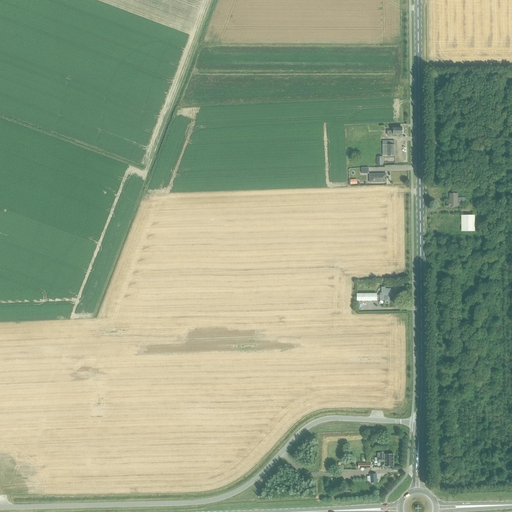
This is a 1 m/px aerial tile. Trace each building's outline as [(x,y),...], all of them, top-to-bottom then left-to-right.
[(383,156),(387,156),(395,156),(395,141),(383,141),(383,156)] [(387,183),(387,175),(370,175),(370,183),(387,183)] [(448,207),(457,207),(457,203),(462,203),(462,204),(466,204),(466,197),(462,197),(462,198),(457,198),(457,194),(449,194),(450,202),(447,202),(447,206),(448,206),(448,207)] [(462,216),(462,231),(474,231),(474,216),(462,216)] [(377,293),(357,294),(357,301),(377,300),(377,297),(380,297),(380,300),(385,300),(385,303),(389,303),(389,294),(390,294),(390,289),(384,289),(384,287),(381,287),(381,293),(380,293),(380,295),(377,295),(377,293)] [(378,458),(377,458),(377,462),(384,462),(384,466),(394,466),(394,454),(388,454),(384,454),(384,458),(384,452),(380,452),(380,453),(378,453),(378,458)]
